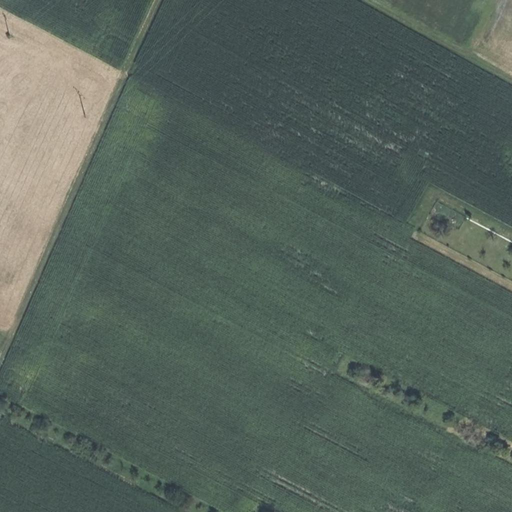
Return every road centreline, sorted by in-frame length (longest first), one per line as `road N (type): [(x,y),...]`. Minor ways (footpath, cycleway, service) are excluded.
road 1 (track): [(0,361),(158,0)]
road 2 (track): [(367,0),(511,79)]
